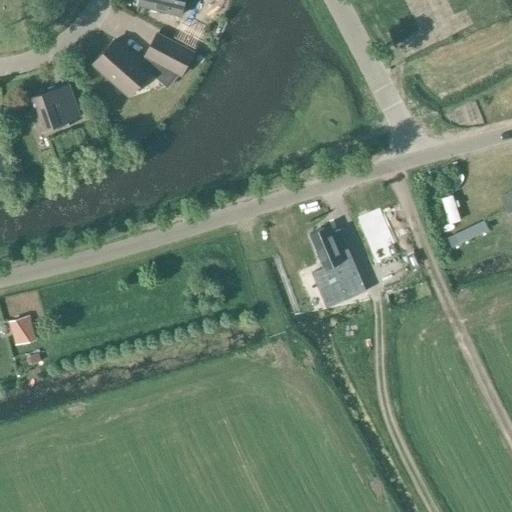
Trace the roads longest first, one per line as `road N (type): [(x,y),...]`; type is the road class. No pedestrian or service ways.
road 1 (unclassified): [(0,278),(416,160)]
road 2 (track): [(394,167),(511,433)]
road 3 (track): [(378,310),(383,400),(435,511)]
road 4 (unclassified): [(416,160),(335,0)]
road 5 (residential): [(104,0),(58,54),(0,73)]
